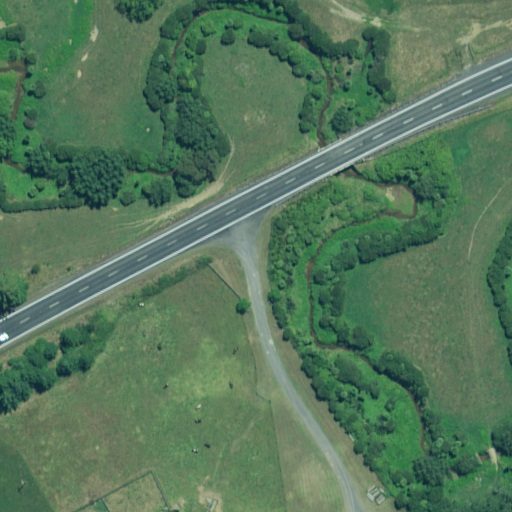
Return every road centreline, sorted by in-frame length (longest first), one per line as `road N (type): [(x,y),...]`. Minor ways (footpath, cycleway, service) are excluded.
road 1 (primary): [(0,332),(511,69)]
road 2 (track): [(248,201),(265,349),(316,511)]
